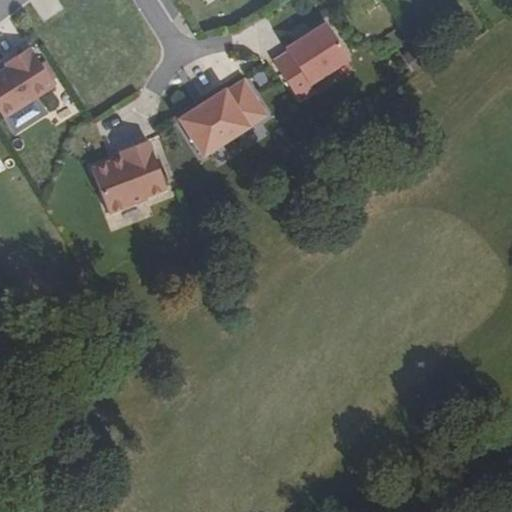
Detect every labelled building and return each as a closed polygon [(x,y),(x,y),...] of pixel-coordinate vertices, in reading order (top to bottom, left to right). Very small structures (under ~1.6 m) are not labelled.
[(282,56),(267,66),(293,106),(307,97),(302,90),(341,65),(319,28),(306,37),(306,41),(298,46),(293,45),(280,53),(282,56)] [(410,72),(424,66),(416,47),(402,54),(410,72)] [(0,119),(48,90),(22,52),(0,65),(0,119)] [(218,95),(172,125),(196,162),(260,121),(237,86),(220,97),(218,95)] [(103,167),(85,174),(102,219),(140,204),(139,202),(160,194),(142,145),(113,157),(116,166),(105,171),(103,167)] [(6,311),(0,314),(0,329),(2,334),(15,326),(6,311)]
